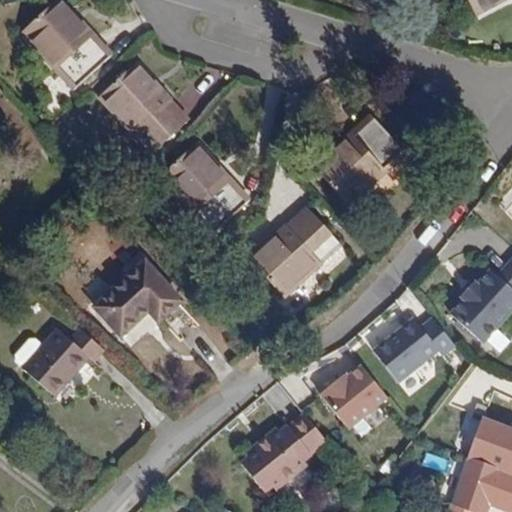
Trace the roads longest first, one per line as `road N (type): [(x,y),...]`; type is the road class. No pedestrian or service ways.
road 1 (residential): [(99,511),(191,420),(390,282),(511,121)]
road 2 (residential): [(213,0),(511,87)]
